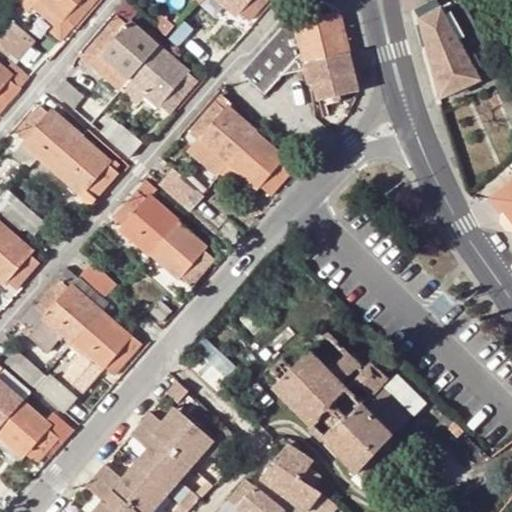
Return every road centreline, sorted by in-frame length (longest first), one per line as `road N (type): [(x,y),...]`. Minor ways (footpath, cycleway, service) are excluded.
road 1 (residential): [(29,511),(337,158)]
road 2 (residential): [(288,0),(0,334)]
road 3 (residential): [(0,133),(116,0)]
road 4 (secondary): [(441,189),(511,300)]
